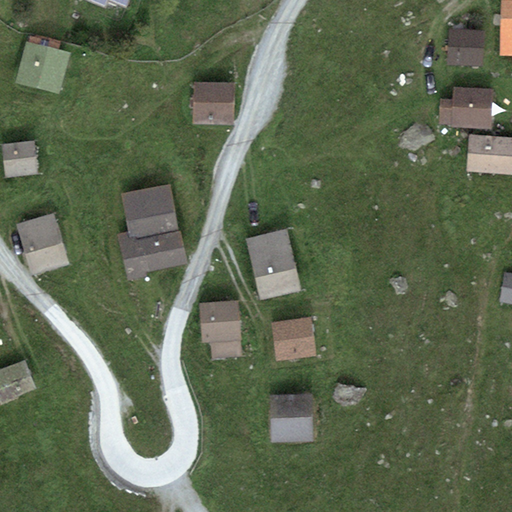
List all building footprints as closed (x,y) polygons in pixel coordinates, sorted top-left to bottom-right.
[(130,0),(81,0),(105,9),(108,3),(127,10),(130,0)] [(511,0),(501,1),(502,56),(511,55),(511,0)] [(484,31),(449,29),(447,65),(482,67),(484,31)] [(70,54),(25,43),(15,84),(60,95),(70,54)] [(233,84),(194,82),(192,124),(231,126),(233,84)] [(452,99),(440,99),(438,126),(491,129),(493,90),(453,88),(452,99)] [(511,138),(469,135),(466,171),(511,174),(511,138)] [(33,141),(1,145),(5,178),(37,174),(33,141)] [(169,184),(120,195),(128,233),(117,235),(127,282),(146,278),(145,272),(186,263),(169,184)] [(53,215),(16,226),(32,276),(69,264),(53,215)] [(286,230),(246,240),(260,300),(300,290),(286,230)] [(511,274),(505,273),(499,302),(511,303),(511,274)] [(237,301),(199,304),(202,343),(211,342),(212,358),(241,356),(237,301)] [(311,318),(271,323),(276,362),(316,356),(311,318)] [(25,361),(0,370),(0,403),(0,405),(37,390),(25,361)] [(312,395),(271,395),(271,442),(312,442),(312,395)]
